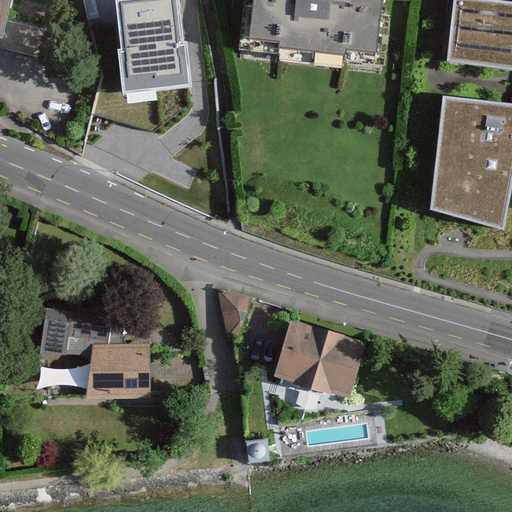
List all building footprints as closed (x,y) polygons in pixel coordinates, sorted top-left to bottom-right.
[(12,0),(0,0),(0,41),(2,42),(7,21),(12,0)] [(180,0),(116,0),(122,42),(118,43),(124,93),(193,85),(187,36),(185,36),(180,0)] [(255,0),(252,33),(282,36),(281,44),(349,50),(350,44),(376,47),(380,0),(255,0)] [(511,0),(454,0),(449,56),(511,63),(511,100),(445,93),(432,203),(505,225),(511,187),(511,0)] [(70,38),(7,21),(2,42),(0,48),(0,52),(62,69),(70,38)] [(253,302),(222,292),(229,332),(241,337),(253,302)] [(39,352),(95,349),(95,398),(151,398),(151,350),(120,350),(122,311),(45,304),(39,352)] [(364,344),(294,324),(279,377),(349,398),(364,344)] [(36,369),(35,387),(76,389),(77,371),(36,369)] [(247,440),(250,461),(272,458),(269,437),(247,440)]
